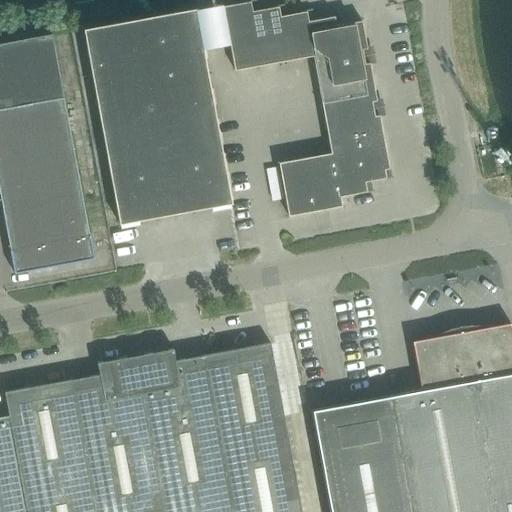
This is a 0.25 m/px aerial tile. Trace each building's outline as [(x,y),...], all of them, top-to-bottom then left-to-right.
[(252,12),(250,2),(222,7),(234,71),(313,57),(330,154),(278,163),(288,217),(342,207),(340,197),(366,192),(364,182),(385,178),(384,170),(388,169),(379,115),(374,116),(371,102),(376,101),(369,63),(364,64),(361,49),(366,49),(361,21),(335,26),(334,17),(308,22),(306,12),(280,17),(278,7),(252,12)] [(119,225),(231,204),(195,9),(83,30),(119,225)] [(52,35),(0,45),(0,198),(5,225),(13,270),(92,255),(87,225),(63,98),(52,35)] [(488,143),(499,140),(496,129),(485,131),(488,143)] [(511,511),(511,334),(510,324),(490,327),(490,328),(484,331),(478,334),(472,337),(465,339),(459,340),(452,340),(445,340),(439,340),(432,339),(432,338),(412,342),(421,391),(311,411),(329,511),(511,511)] [(300,511),(269,343),(174,361),(172,349),(96,363),(98,375),(3,393),(7,416),(0,417),(0,511),(300,511)]
